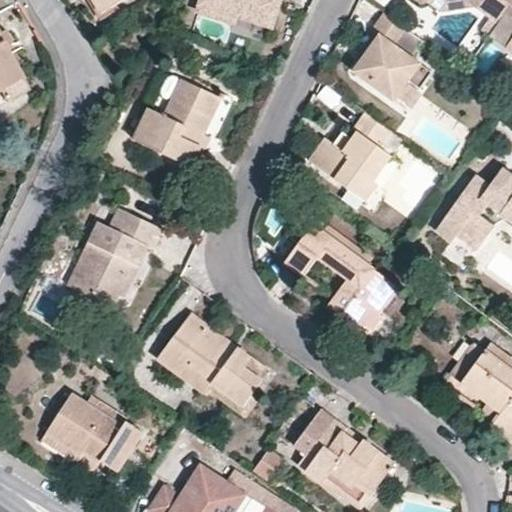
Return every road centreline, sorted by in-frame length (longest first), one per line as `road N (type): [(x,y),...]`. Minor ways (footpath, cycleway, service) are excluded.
road 1 (residential): [(480,511),(474,471),(246,298),(229,268),(229,225),(336,0)]
road 2 (residential): [(0,282),(85,99),(83,71),(42,0)]
